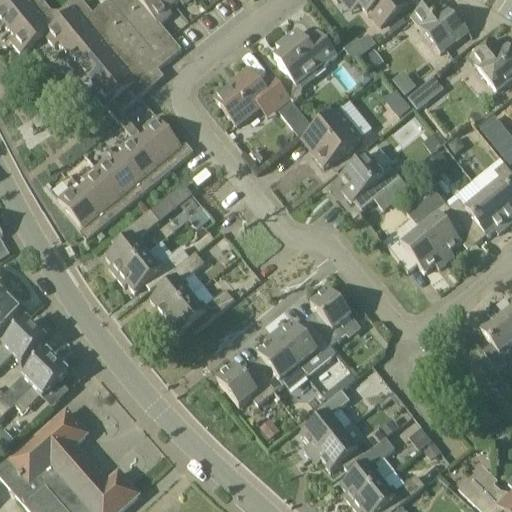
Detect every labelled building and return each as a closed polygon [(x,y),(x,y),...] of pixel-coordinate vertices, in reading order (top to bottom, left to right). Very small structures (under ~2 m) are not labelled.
[(38,12),(28,0),(16,0),(8,7),(0,13),(0,33),(1,34),(5,30),(10,36),(38,12)] [(140,102),(153,91),(143,79),(153,70),(157,75),(181,55),(159,28),(135,0),(114,0),(92,18),(77,0),(58,16),(51,16),(37,0),(1,0),(8,7),(16,0),(28,0),(38,12),(54,31),(77,12),(92,29),(108,48),(123,66),(139,85),(107,112),(132,142),(159,176),(141,191),(123,206),(105,221),(86,237),(90,242),(86,244),(86,243),(85,244),(86,246),(193,157),(191,155),(190,156),(191,157),(188,160),(184,155),(166,170),(138,137),(121,117),(140,102)] [(168,14),(174,9),(166,0),(135,0),(159,28),(172,18),(168,14)] [(183,9),(193,0),(166,0),(174,9),(179,4),(183,9)] [(405,0),(333,0),(349,19),(356,14),(365,24),(370,19),(380,31),(411,7),(405,0)] [(445,13),(443,14),(434,4),(411,21),(420,32),(419,32),(439,58),(468,36),(465,32),(462,34),(445,13)] [(54,31),(38,12),(10,36),(15,41),(10,45),(21,58),(44,39),(54,31)] [(92,29),(77,12),(54,31),(44,39),(54,52),(59,48),(64,53),(92,29)] [(92,29),(64,53),(68,59),(64,63),(74,76),(108,48),(92,29)] [(321,69),(322,71),(336,60),(319,37),(306,47),(297,36),(276,52),(282,58),(274,64),(288,81),(278,89),(293,108),(301,101),(302,93),(298,87),(321,69)] [(376,49),(369,40),(361,46),(368,56),(376,49)] [(511,56),(508,60),(494,43),(469,62),(478,73),(478,74),(496,97),(511,84),(511,56)] [(123,66),(108,48),(74,76),(85,88),(90,85),(94,90),(123,66)] [(371,77),(384,67),(375,54),(362,65),(371,77)] [(139,85),(123,66),(94,90),(99,96),(94,100),(106,113),(107,112),(139,85)] [(278,89),(273,81),(261,91),(248,74),(234,85),(237,88),(215,105),(236,131),(269,106),(276,115),(289,104),(292,108),(293,108),(278,89)] [(372,83),(364,74),(356,83),(364,91),(372,83)] [(407,74),(395,82),(405,99),(418,91),(407,74)] [(429,106),(419,94),(408,102),(418,115),(429,106)] [(402,121),(411,114),(402,102),(392,109),(402,121)] [(301,145),(324,173),(361,144),(354,135),(363,127),(348,108),(301,145)] [(156,122),(138,137),(166,170),(184,155),(156,122)] [(431,158),(441,149),(433,139),(423,147),(431,158)] [(448,149),(456,158),(465,150),(458,141),(448,149)] [(117,162),(141,191),(159,176),(132,142),(119,153),(123,157),(117,162)] [(388,169),(392,166),(378,149),(365,159),(367,162),(342,183),(349,192),(343,197),(351,207),(353,205),(361,216),(400,184),(388,169)] [(511,169),(511,156),(510,154),(500,161),(509,172),(511,169)] [(434,182),(451,170),(441,156),(424,168),(434,182)] [(95,173),(123,206),(141,191),(117,162),(112,166),(108,162),(95,173)] [(511,194),(511,179),(504,169),(494,176),(499,183),(491,190),(493,193),(484,200),(508,231),(511,227),(511,198),(510,196),(511,194)] [(86,188),(81,193),(105,221),(123,206),(95,173),(82,183),(86,188)] [(388,196),(396,206),(409,196),(400,185),(388,196)] [(58,204),(86,237),(105,221),(81,193),(75,197),(71,193),(58,204)] [(420,235),(446,268),(454,262),(450,257),(461,248),(455,240),(464,233),(448,213),(445,209),(434,195),(406,218),(420,235)] [(382,218),(396,206),(388,196),(374,207),(382,218)] [(484,200),(482,201),(474,208),(472,205),(463,212),(458,205),(448,213),(464,233),(474,225),(487,242),(495,236),(498,239),(508,231),(484,200)] [(191,201),(180,210),(189,222),(200,213),(191,201)] [(144,247),(140,242),(160,227),(151,215),(111,247),(117,254),(105,263),(112,271),(109,273),(117,283),(147,259),(140,250),(144,247)] [(420,235),(401,250),(398,246),(389,254),(408,278),(417,271),(424,278),(434,270),(438,274),(446,268),(420,235)] [(160,248),(147,259),(117,283),(124,293),(128,290),(134,298),(145,289),(150,296),(157,291),(156,290),(189,263),(181,253),(171,261),(160,248)] [(185,285),(204,269),(195,258),(189,263),(156,290),(157,291),(161,296),(150,305),(156,313),(153,316),(161,325),(191,301),(184,293),(189,289),(185,285)] [(346,340),(339,331),(351,322),(329,293),(310,308),(317,317),(307,324),(330,353),(331,353),(346,340)] [(191,301),(161,325),(169,335),(172,333),(179,341),(190,332),(195,338),(235,307),(226,295),(206,311),(202,306),(198,310),(191,301)] [(0,334),(18,316),(0,298),(0,334)] [(511,304),(506,309),(503,306),(493,314),(511,337),(511,304)] [(511,349),(511,337),(493,314),(483,322),(485,326),(477,332),(491,349),(482,356),(498,376),(507,368),(502,362),(510,355),(508,352),(511,349)] [(298,332),(295,328),(284,337),(280,332),(272,339),(299,372),(306,380),(307,382),(335,359),(331,353),(330,353),(307,324),(298,332)] [(46,345),(27,326),(0,353),(0,372),(12,361),(21,369),(46,345)] [(284,391),(280,386),(299,372),(272,339),(265,345),(268,350),(257,359),(260,362),(251,370),(274,398),(284,391)] [(39,400),(43,404),(68,378),(47,358),(5,400),(0,405),(0,426),(5,422),(16,411),(22,418),(39,400)] [(313,378),(324,391),(348,372),(337,358),(313,378)] [(274,398),(251,370),(242,377),(235,369),(216,384),(239,412),(251,403),(258,412),(274,398)] [(322,394),(329,403),(356,383),(349,374),(322,394)] [(331,421),(349,406),(342,396),(315,418),(320,424),(305,437),(300,441),(309,451),(304,455),(310,463),(343,437),(331,421)] [(125,511),(138,501),(137,500),(118,478),(107,487),(75,450),(86,440),(67,417),(48,434),(47,432),(38,439),(40,442),(0,475),(0,482),(25,511),(125,511)] [(299,430),(305,437),(320,424),(315,418),(299,430)] [(270,424),(260,432),(269,444),(279,436),(270,424)] [(358,455),(363,462),(386,444),(378,434),(366,444),(353,428),(343,437),(310,463),(317,471),(321,467),(330,478),(358,455)] [(4,434),(0,438),(0,451),(4,456),(15,445),(4,434)] [(375,470),(394,454),(386,444),(363,462),(346,474),(351,481),(340,490),(347,498),(343,501),(351,510),(381,486),(375,478),(379,474),(375,470)] [(432,452),(421,460),(429,470),(439,461),(432,452)] [(459,496),(475,511),(499,511),(479,493),(491,480),(482,472),(459,496)] [(392,491),(388,495),(381,486),(351,510),(352,511),(399,511),(424,492),(415,481),(396,496),(392,491)] [(511,511),(511,498),(508,503),(499,511),(511,511)]
